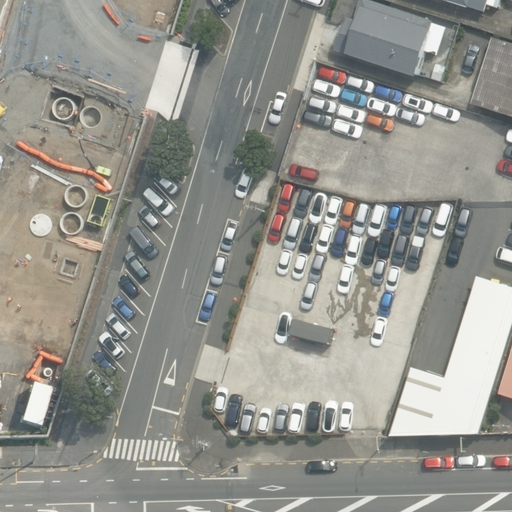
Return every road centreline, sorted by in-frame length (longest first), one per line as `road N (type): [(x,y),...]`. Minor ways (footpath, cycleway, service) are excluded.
road 1 (residential): [(122,507),(266,0)]
road 2 (secondary): [(122,507),(511,497)]
